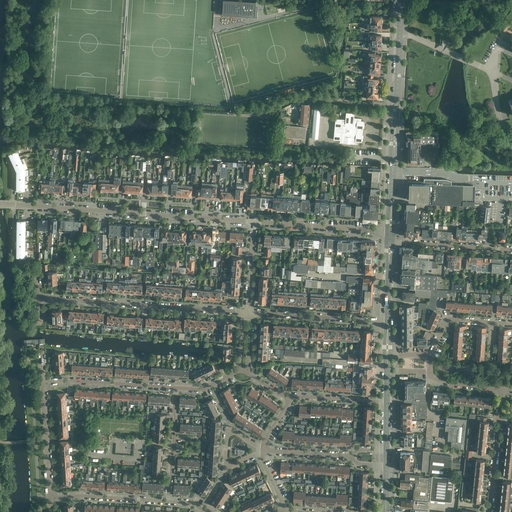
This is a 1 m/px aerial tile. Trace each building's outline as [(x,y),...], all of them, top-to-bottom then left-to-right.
[(223,0),(223,4),(222,14),(255,16),(256,6),(256,1),(254,1),(240,0),(236,0),(234,0),(223,0)] [(370,60),(381,61),(381,60),(381,55),(375,54),(375,52),(367,51),(366,60),(370,60)] [(380,68),(380,67),(369,67),(368,76),(373,76),(374,74),(373,74),(373,73),(380,74),(380,70),(381,68),(380,68)] [(373,79),(373,76),(368,76),(368,85),(379,86),(379,85),(379,83),(379,79),(373,79)] [(299,112),(298,112),(298,115),(299,115),(298,123),(298,124),(308,125),(308,124),(310,105),(310,104),(300,103),(300,104),(299,112)] [(318,138),(320,110),(314,109),(312,138),(318,138)] [(362,142),(364,121),(361,121),(361,118),(354,118),(354,113),(346,112),(345,119),(335,119),(334,140),(340,140),(340,143),(359,144),(359,142),(362,142)] [(305,138),(305,135),(306,127),(285,126),(284,136),(305,138)] [(406,135),(407,135),(408,136),(408,141),(420,141),(423,141),(438,141),(438,132),(408,132),(406,132),(406,135)] [(9,158),(10,160),(19,156),(18,153),(21,152),(20,149),(8,154),(8,155),(9,155),(10,158),(9,158)] [(21,160),(19,156),(10,160),(11,163),(12,162),(14,165),(25,160),(24,158),(21,160)] [(26,163),(25,160),(14,165),(15,168),(14,169),(15,172),(25,170),(23,164),(26,163)] [(253,164),(246,164),(245,172),(245,180),(252,180),(253,164)] [(362,180),(362,181),(380,182),(381,169),(368,168),(368,171),(372,171),(371,181),(362,180)] [(25,176),(25,170),(15,172),(15,175),(16,175),(16,178),(28,178),(28,176),(25,176)] [(93,196),(93,187),(96,188),(96,180),(94,180),(94,182),(89,181),(89,183),(88,185),(88,195),(93,196)] [(379,193),(380,182),(362,181),(362,186),(371,187),(370,193),(379,193)] [(428,202),(428,204),(474,206),(475,185),(464,185),(410,183),(410,187),(408,187),(407,199),(422,200),(422,202),(428,202)] [(236,184),(236,188),(235,200),(237,200),(237,201),(243,201),(244,185),(236,184)] [(379,202),(379,193),(370,193),(356,192),(350,191),(346,191),(346,198),(350,198),(349,201),(351,202),(355,202),(356,202),(356,200),(366,201),(379,202)] [(309,212),(310,202),(310,200),(306,200),(306,194),(302,194),(301,199),(300,211),(305,211),(305,212),(306,213),(308,213),(309,212)] [(270,209),(271,201),(273,201),(273,196),(266,195),(265,209),(270,209)] [(320,203),(320,213),(321,213),(321,214),(323,214),(323,213),(324,213),(324,212),(328,213),(329,196),(325,196),(325,199),(321,199),(320,203)] [(300,211),(301,199),(298,199),(298,201),(293,201),(292,211),(293,211),(293,212),(295,212),(295,211),(296,211),(300,211)] [(378,216),(379,202),(366,201),(366,204),(364,204),(363,209),(363,219),(375,220),(376,219),(376,217),(378,216)] [(479,221),(489,222),(491,207),(480,206),(480,208),(481,208),(479,221)] [(46,231),(47,231),(48,219),(39,218),(38,231),(43,232),(46,232),(46,231)] [(87,222),(83,221),(81,221),(79,221),(79,227),(78,230),(78,233),(83,234),(83,232),(86,232),(87,226),(88,226),(89,223),(87,222)] [(419,229),(417,229),(416,229),(416,231),(413,231),(413,229),(405,228),(404,235),(405,236),(419,237),(419,229)] [(477,229),(477,231),(476,241),(481,242),(481,239),(484,239),(484,230),(477,229)] [(168,241),(168,232),(168,231),(164,230),(164,232),(162,231),(162,236),(161,236),(161,237),(159,237),(159,241),(164,242),(164,241),(168,241)] [(507,232),(504,231),(497,231),(496,235),(498,235),(498,240),(499,240),(499,241),(501,241),(502,240),(505,240),(505,235),(507,235),(507,232)] [(202,232),(202,234),(201,243),(202,243),(208,243),(207,257),(211,257),(211,253),(212,242),(208,241),(208,234),(206,234),(206,233),(202,232)] [(236,241),(237,233),(234,233),(234,232),(232,232),(231,232),(230,232),(230,233),(226,233),(225,240),(230,240),(236,241)] [(106,250),(106,235),(97,234),(97,249),(93,249),(93,262),(102,262),(102,253),(106,253),(106,250)] [(361,240),(353,240),(352,250),(360,251),(360,248),(361,240)] [(375,249),(376,242),(375,241),(369,241),(367,241),(367,246),(363,246),(363,248),(367,249),(375,249)] [(428,251),(423,251),(417,250),(417,249),(413,249),(412,249),(404,248),(404,247),(402,247),(402,252),(402,254),(403,254),(434,256),(433,256),(433,254),(434,254),(434,252),(428,251)] [(435,252),(435,256),(435,261),(443,261),(444,252),(435,252)] [(220,254),(211,253),(211,257),(210,259),(211,259),(211,265),(216,265),(216,260),(220,260),(220,254)] [(374,262),(375,254),(366,253),(362,253),(362,262),(365,262),(374,262)] [(186,264),(186,268),(186,273),(194,274),(195,256),(190,256),(190,264),(186,264)] [(432,262),(432,261),(402,258),(402,267),(402,268),(423,269),(423,268),(431,269),(431,268),(438,268),(438,262),(432,262)] [(309,265),(297,264),(293,264),(293,272),(296,272),(308,272),(309,265)] [(268,276),(269,268),(261,267),(260,274),(264,274),(264,276),(266,276),(268,276)] [(423,275),(416,274),(401,273),(401,281),(403,283),(407,284),(409,284),(409,285),(410,285),(410,288),(416,289),(430,289),(430,290),(436,290),(437,275),(423,274),(423,275)] [(259,286),(267,286),(267,278),(260,278),(260,281),(259,281),(259,286)] [(266,294),(267,286),(259,286),(259,289),(258,293),(259,293),(259,294),(266,294)] [(239,288),(230,287),(229,287),(225,287),(222,287),(222,289),(228,289),(227,296),(238,297),(238,294),(239,294),(239,288)] [(430,297),(430,296),(430,290),(430,289),(416,289),(415,291),(403,290),(402,290),(402,299),(418,301),(418,296),(430,297)] [(438,297),(438,290),(436,290),(430,290),(430,296),(436,299),(438,297)] [(265,303),(266,294),(259,294),(259,297),(258,297),(258,301),(258,302),(262,302),(262,303),(265,303)] [(362,303),(361,303),(356,303),(356,300),(354,300),(353,311),(363,311),(363,308),(363,307),(361,307),(362,303)] [(440,313),(435,311),(434,310),(431,316),(438,319),(440,313)] [(53,316),(53,318),(62,318),(64,318),(64,319),(67,319),(69,319),(69,314),(66,313),(66,315),(62,315),(62,311),(61,311),(57,311),(57,312),(53,312),(53,313),(52,313),(52,315),(53,316)] [(98,313),(97,322),(97,325),(102,325),(102,333),(105,333),(105,328),(105,319),(103,319),(104,313),(101,313),(98,312),(98,313)] [(113,325),(113,316),(113,315),(110,315),(110,316),(108,316),(107,320),(105,319),(105,328),(106,328),(107,327),(109,327),(110,328),(113,328),(113,325)] [(144,321),(142,321),(142,318),(140,318),(140,317),(136,316),(136,318),(136,327),(138,327),(138,331),(140,334),(143,334),(143,330),(144,321)] [(436,324),(438,319),(431,316),(429,321),(436,324)] [(210,321),(208,321),(207,330),(207,332),(213,333),(213,330),(213,328),(213,326),(216,326),(216,322),(214,322),(214,321),(213,321),(213,320),(211,320),(210,321)] [(433,330),(436,324),(429,321),(427,327),(433,330)] [(267,333),(268,325),(261,324),(261,325),(260,325),(260,329),(260,332),(267,333)] [(317,340),(317,337),(318,328),(316,328),(316,327),(315,327),(314,326),(313,327),(313,328),(311,328),(311,331),(312,331),(312,334),(310,334),(310,340),(317,340)] [(355,340),(356,330),(355,330),(355,331),(353,331),(353,330),(350,330),(347,330),(346,340),(353,341),(353,340),(355,340)] [(417,338),(417,346),(426,346),(426,343),(427,343),(432,334),(426,331),(423,337),(423,338),(417,338)] [(267,341),(267,333),(260,332),(260,333),(259,337),(260,337),(260,340),(267,341)] [(232,336),(232,334),(223,333),(223,339),(224,340),(224,342),(230,342),(230,340),(231,340),(231,339),(232,339),(232,337),(232,336)] [(413,346),(414,338),(402,338),(402,346),(406,346),(412,346),(413,346)] [(224,344),(218,344),(217,346),(220,347),(220,349),(222,349),(222,353),(230,354),(231,348),(224,347),(224,344)] [(356,355),(353,354),(348,354),(348,361),(348,362),(353,363),(355,363),(356,355)] [(78,373),(78,363),(78,364),(73,364),(74,363),(73,363),(73,361),(70,361),(70,367),(72,367),(72,373),(78,373)] [(220,371),(216,363),(213,365),(212,363),(207,365),(211,374),(216,371),(217,373),(220,371)] [(206,376),(211,374),(207,365),(202,368),(206,376)] [(202,379),(206,376),(202,368),(197,370),(202,379)] [(271,378),(275,371),(271,368),(266,375),(271,378)] [(196,381),(202,379),(197,370),(192,373),(196,381)] [(275,381),(280,373),(275,371),(271,378),(275,381)] [(279,383),(284,376),(280,373),(275,381),(279,383)] [(289,379),(284,376),(279,383),(284,386),(289,379)] [(405,381),(401,381),(401,400),(426,401),(426,381),(425,381),(424,381),(423,381),(421,381),(420,381),(417,381),(416,380),(416,381),(413,381),(413,380),(413,381),(410,381),(409,381),(409,380),(409,381),(405,381)] [(246,397),(251,400),(257,391),(252,388),(246,397)] [(222,398),(231,394),(229,389),(219,393),(222,398)] [(262,394),(261,394),(257,391),(251,400),(256,403),(257,401),(262,394)] [(262,393),(261,394),(262,394),(257,401),(262,403),(266,396),(262,393)] [(224,404),(234,399),(231,394),(222,398),(224,404)] [(271,399),(266,396),(262,403),(266,406),(271,399)] [(212,399),(204,403),(206,408),(215,404),(212,399)] [(236,404),(234,399),(224,404),(227,409),(236,404)] [(270,409),(275,402),(271,399),(266,406),(270,409)] [(401,404),(401,410),(427,411),(427,401),(411,401),(411,404),(401,404)] [(280,405),(275,402),(270,409),(275,412),(280,405)] [(217,409),(215,404),(206,408),(209,413),(217,409)] [(239,409),(236,404),(227,409),(229,414),(239,409)] [(219,414),(217,409),(209,413),(211,418),(219,414)] [(237,423),(242,415),(237,412),(232,420),(237,423)] [(241,425),(246,418),(242,415),(237,423),(241,425)] [(446,417),(445,430),(448,430),(447,440),(451,441),(451,448),(463,449),(466,419),(446,417)] [(245,428),(250,421),(246,418),(241,425),(245,428)] [(250,431),(255,424),(250,421),(245,428),(250,431)] [(489,422),(486,421),(480,421),(479,431),(488,432),(488,431),(489,422)] [(254,434),(259,427),(255,424),(250,431),(254,434)] [(263,430),(259,427),(254,434),(259,437),(263,430)] [(486,443),(488,432),(479,431),(478,442),(486,443)] [(400,436),(400,444),(413,445),(417,445),(417,435),(413,435),(413,434),(406,433),(406,435),(403,435),(403,436),(400,436)] [(219,449),(219,442),(210,442),(209,448),(209,453),(218,453),(219,449)] [(485,453),(486,443),(478,442),(477,452),(485,453)] [(400,453),(400,454),(400,455),(400,456),(400,460),(400,462),(405,463),(405,461),(416,461),(416,457),(414,457),(415,453),(400,452),(400,453)] [(429,474),(448,476),(449,476),(451,456),(431,454),(429,474)] [(476,459),(475,470),(484,470),(485,460),(476,459)] [(414,466),(416,466),(416,461),(405,461),(405,463),(400,462),(400,467),(400,468),(400,469),(399,469),(400,470),(414,470),(414,466)] [(257,464),(252,466),(256,474),(261,472),(257,464)] [(511,476),(511,474),(511,465),(504,465),(503,475),(511,476)] [(256,474),(252,466),(247,469),(251,477),(256,474)] [(251,477),(247,469),(243,471),(246,479),(251,477)] [(483,481),(484,470),(475,470),(474,480),(483,481)] [(246,479),(243,471),(238,473),(242,481),(246,479)] [(242,481),(238,473),(233,475),(237,483),(242,481)] [(422,476),(406,474),(405,480),(401,480),(400,487),(412,489),(413,482),(414,482),(414,481),(415,481),(415,484),(414,497),(415,497),(415,500),(428,501),(431,477),(428,477),(428,478),(422,477),(422,476)] [(87,488),(88,478),(89,478),(89,476),(86,475),(86,481),(81,480),(81,488),(87,488)] [(237,483),(233,475),(229,478),(232,486),(237,483)] [(98,489),(99,478),(101,478),(101,476),(98,476),(97,481),(93,481),(93,488),(98,489)] [(455,479),(448,478),(433,476),(429,500),(452,503),(455,479)] [(206,477),(203,482),(211,487),(214,482),(206,477)] [(481,491),(483,481),(474,480),(473,490),(481,491)] [(510,492),(511,483),(511,482),(503,481),(502,491),(510,492)] [(208,491),(211,487),(203,482),(200,486),(208,491)] [(224,483),(221,488),(229,494),(233,489),(224,483)] [(205,496),(208,491),(200,486),(197,491),(205,496)] [(229,494),(221,488),(218,493),(226,499),(229,494)] [(480,501),(481,491),(473,490),(472,500),(480,501)] [(509,503),(510,492),(502,491),(500,502),(509,503)] [(226,499),(218,493),(214,498),(223,504),(226,499)] [(271,493),(266,495),(270,503),(274,501),(271,493)] [(270,503),(266,495),(261,497),(265,505),(270,503)] [(265,505),(261,497),(256,500),(260,508),(265,505)] [(223,504),(214,498),(211,503),(220,509),(223,504)] [(250,511),(255,509),(252,502),(251,499),(245,502),(250,511)] [(428,509),(428,501),(415,500),(411,499),(411,501),(400,500),(400,506),(402,506),(411,507),(411,508),(428,509)] [(255,510),(260,508),(256,500),(252,502),(255,509),(255,510)] [(243,511),(248,511),(250,511),(245,502),(240,504),(243,511)] [(499,511),(508,511),(509,503),(500,502),(499,511)]
